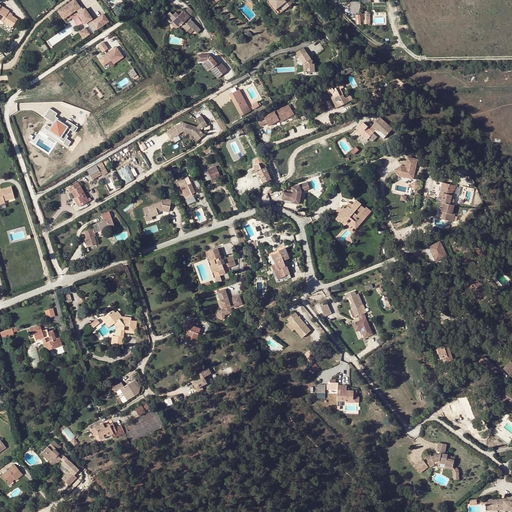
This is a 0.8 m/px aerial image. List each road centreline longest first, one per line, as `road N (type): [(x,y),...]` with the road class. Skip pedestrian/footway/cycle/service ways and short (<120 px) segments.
road 1 (residential): [(33,198),(304,41),(315,55)]
road 2 (residential): [(312,287),(304,306),(411,434),(431,417),(511,473)]
road 3 (residential): [(33,198),(8,103),(153,0)]
road 4 (residential): [(123,257),(153,339),(140,368),(144,385),(155,397),(183,391)]
road 5 (residential): [(312,287),(379,263),(403,241),(424,178)]
road 6 (residential): [(123,257),(259,205)]
road 7 (residential): [(259,205),(285,173),(289,153),(354,123)]
